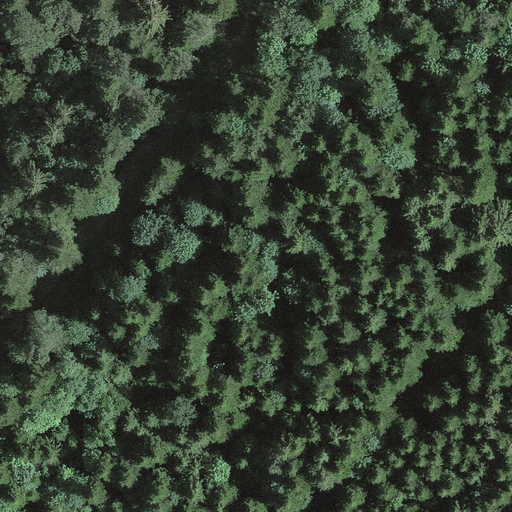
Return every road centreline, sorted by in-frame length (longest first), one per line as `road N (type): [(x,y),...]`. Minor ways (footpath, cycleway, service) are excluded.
road 1 (track): [(0,344),(255,0)]
road 2 (track): [(511,264),(321,511)]
